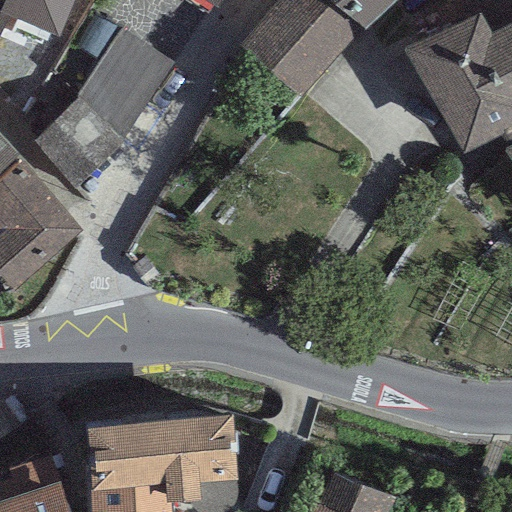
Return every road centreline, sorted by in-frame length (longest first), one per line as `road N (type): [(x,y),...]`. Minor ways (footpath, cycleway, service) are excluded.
road 1 (tertiary): [(89,341),(167,334),(437,395),(511,404)]
road 2 (residential): [(271,0),(86,280),(89,341)]
